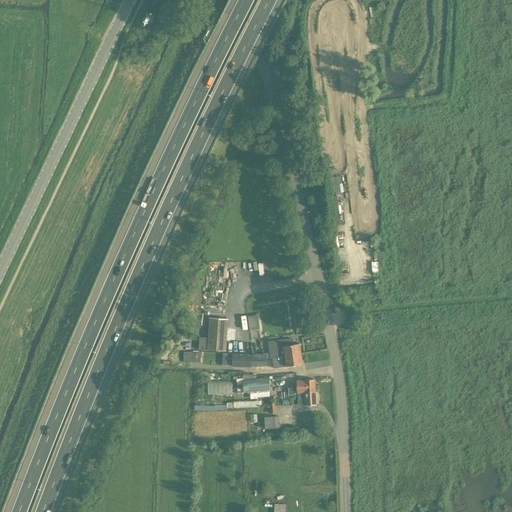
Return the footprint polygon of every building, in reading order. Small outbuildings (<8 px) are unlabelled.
[(226,351),(228,319),(209,318),(208,338),(200,338),(199,350),(226,351)] [(271,358),(273,358),(301,354),(300,343),(293,344),(292,338),(269,342),(271,358)] [(201,352),(193,352),(190,352),(190,362),(193,362),(201,362),(201,352)] [(252,367),(252,366),(265,366),(265,355),(252,355),(233,354),(232,367),(252,367)] [(279,367),(287,366),(303,364),(301,354),(273,358),(273,362),(274,363),(275,365),(278,364),(279,367)] [(244,392),(270,390),(269,378),(243,380),(244,392)] [(296,393),(298,393),(316,392),(315,379),(301,380),(296,380),(296,387),(288,388),(289,395),(296,395),(296,393)] [(299,406),(317,405),(316,392),(298,393),(299,399),(299,406)] [(265,428),(278,428),(278,417),(264,417),(265,428)]
